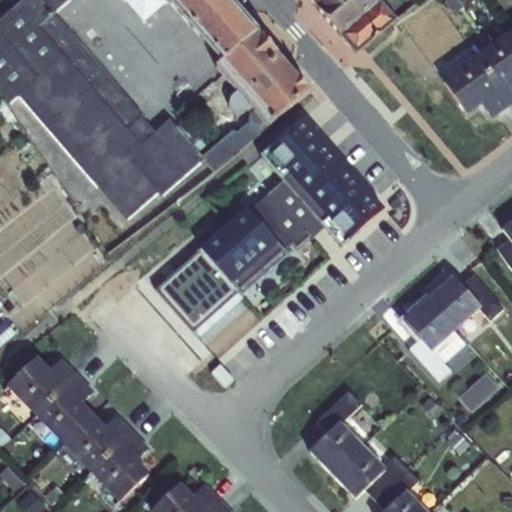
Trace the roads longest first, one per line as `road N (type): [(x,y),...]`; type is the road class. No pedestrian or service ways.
road 1 (residential): [(453,214),(220,429)]
road 2 (residential): [(267,0),(453,214)]
road 3 (residential): [(118,330),(220,429)]
